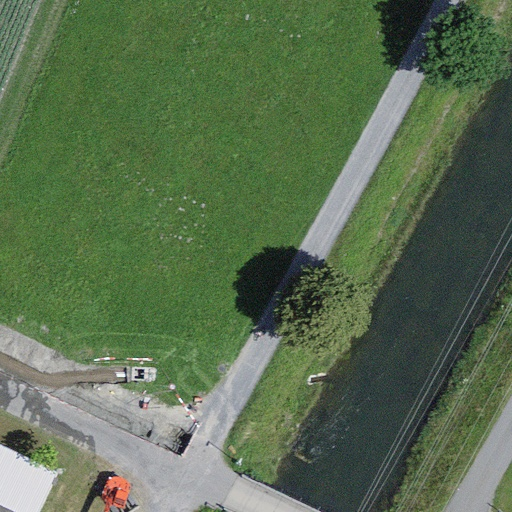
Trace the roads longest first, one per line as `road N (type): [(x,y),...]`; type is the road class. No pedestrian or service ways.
road 1 (track): [(460,0),(179,511)]
road 2 (residential): [(0,376),(280,511)]
